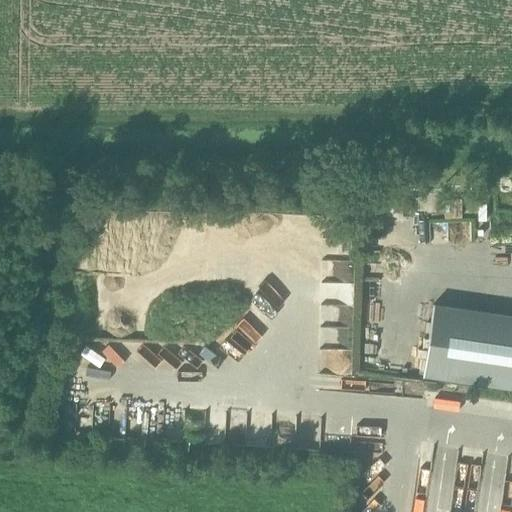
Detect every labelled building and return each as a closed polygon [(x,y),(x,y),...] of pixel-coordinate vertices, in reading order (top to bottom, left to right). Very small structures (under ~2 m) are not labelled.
[(233,260),(257,260),(257,235),(233,236),(233,260)] [(213,244),(202,245),(205,268),(217,266),(213,244)] [(165,282),(166,304),(191,303),(190,281),(165,282)] [(422,375),(511,388),(511,315),(433,304),(422,375)] [(341,347),(343,333),(320,330),(318,345),(341,347)]
